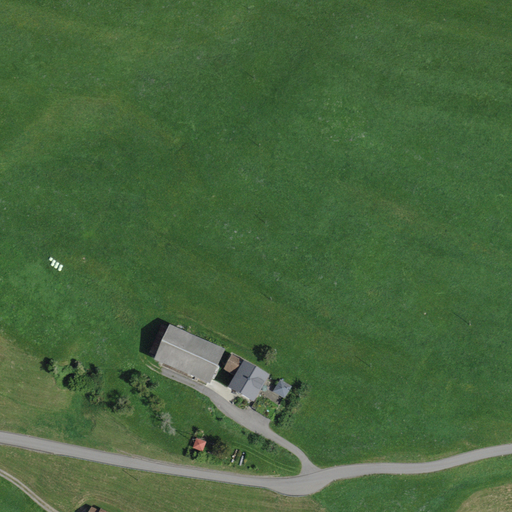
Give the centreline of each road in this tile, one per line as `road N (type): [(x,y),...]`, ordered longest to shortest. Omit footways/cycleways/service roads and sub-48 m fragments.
road 1 (unclassified): [(511,449),(417,468),(310,470),(276,481),(130,459),(57,432),(0,429)]
road 2 (track): [(174,377),(291,445),(310,470)]
